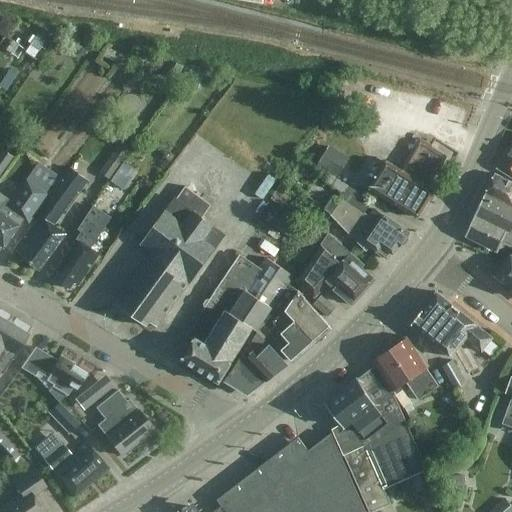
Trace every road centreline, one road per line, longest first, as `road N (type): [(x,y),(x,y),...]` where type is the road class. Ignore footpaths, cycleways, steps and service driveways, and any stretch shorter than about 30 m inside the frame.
road 1 (residential): [(236,436),(200,400),(0,283)]
road 2 (primary): [(236,436),(314,372),(428,251)]
road 3 (primary): [(428,251),(511,80)]
road 4 (primary): [(119,511),(236,436)]
